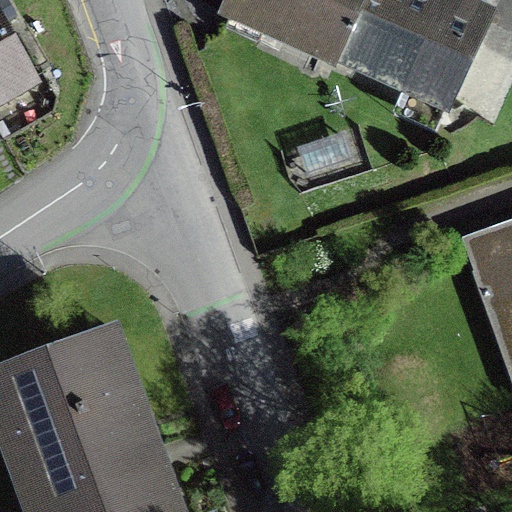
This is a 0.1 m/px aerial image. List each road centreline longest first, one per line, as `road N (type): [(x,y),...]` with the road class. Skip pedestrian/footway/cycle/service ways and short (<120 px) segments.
road 1 (residential): [(295,511),(220,300),(130,124)]
road 2 (residential): [(130,124),(105,164),(0,238)]
road 3 (residential): [(130,124),(136,73),(113,0)]
